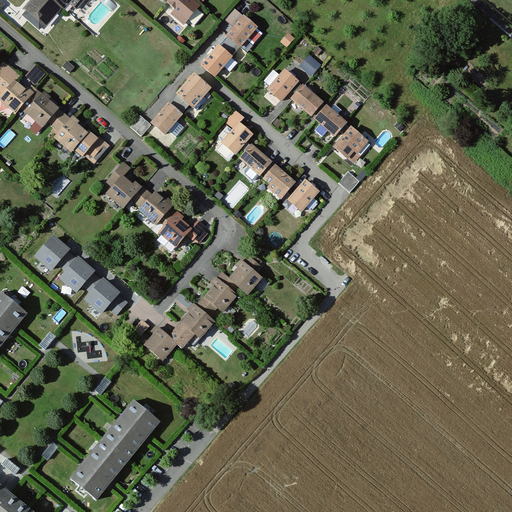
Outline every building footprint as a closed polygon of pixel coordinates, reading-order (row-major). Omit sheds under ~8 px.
[(62,11),(53,0),(30,0),(32,2),(24,11),(26,13),(23,17),(40,32),(44,28),(46,30),(62,11)] [(53,0),(62,11),(64,13),(70,6),(77,12),(86,0),(53,0)] [(201,5),(194,0),(168,0),(166,3),(174,10),(170,15),(183,26),(201,5)] [(243,16),(234,8),(224,19),(233,27),(225,36),(240,49),(258,28),(243,15),(243,16)] [(195,24),(206,15),(201,9),(190,19),(195,24)] [(288,33),(280,42),(287,48),(295,39),(288,33)] [(232,57),(218,45),(200,66),(215,78),(232,57)] [(321,66),(309,56),(300,66),(311,77),(321,66)] [(23,108),(38,91),(33,87),(31,89),(29,88),(27,91),(15,81),(19,76),(5,64),(0,69),(0,95),(2,97),(0,99),(18,114),(23,108)] [(28,76),(38,83),(46,72),(37,65),(28,76)] [(75,69),(70,65),(65,70),(70,74),(75,69)] [(299,82),(284,69),(267,90),(282,103),(299,82)] [(211,89),(193,73),(175,94),(194,110),(211,89)] [(303,85),(290,100),(311,118),(324,103),(303,85)] [(38,91),(23,108),(45,127),(50,122),(61,132),(72,120),(49,101),(51,98),(45,93),(43,95),(38,91)] [(182,116),(168,103),(150,123),(164,136),(182,116)] [(335,138),(348,123),(327,105),(314,120),(335,138)] [(254,135),(240,124),(244,119),(235,111),(225,123),(233,129),(221,144),(235,156),(254,135)] [(140,116),(130,127),(141,136),(151,125),(140,116)] [(72,120),(61,132),(57,137),(72,151),(75,148),(85,157),(87,155),(97,164),(111,148),(100,139),(98,140),(89,132),(87,134),(77,125),(79,122),(74,117),(72,120)] [(369,142),(351,127),(333,148),(348,160),(355,153),(358,155),(369,142)] [(260,178),(272,163),(251,145),(239,160),(260,178)] [(132,199),(142,187),(136,182),(134,184),(123,175),(129,168),(123,163),(107,182),(113,187),(107,193),(124,208),(132,199)] [(281,201),(296,184),(275,166),(262,180),(269,186),(267,189),(275,195),(278,191),(280,193),(277,197),(281,201)] [(348,173),(339,183),(350,193),(360,182),(348,173)] [(320,193),(305,180),(287,201),(302,214),(320,193)] [(142,187),(132,199),(142,207),(139,211),(157,225),(160,221),(166,226),(177,212),(172,208),(175,204),(168,198),(167,200),(156,191),(152,196),(142,187)] [(177,212),(166,226),(160,233),(177,247),(188,234),(194,240),(205,227),(198,220),(192,227),(182,219),(183,218),(177,212)] [(62,276),(57,282),(64,289),(69,283),(70,284),(86,268),(79,262),(87,253),(65,233),(54,246),(57,249),(46,262),(62,276)] [(232,280),(242,289),(249,295),(264,278),(258,273),(263,267),(261,265),(264,262),(254,253),(250,257),(249,256),(244,262),(243,261),(238,267),(241,269),(232,280)] [(242,289),(232,280),(223,273),(214,285),(216,287),(198,308),(210,318),(219,308),(225,313),(239,296),(237,295),(242,289)] [(119,315),(131,300),(104,277),(84,301),(101,315),(108,307),(119,315)] [(0,293),(0,347),(26,315),(0,293)] [(182,294),(178,301),(189,307),(193,301),(182,294)] [(210,318),(198,308),(195,305),(190,311),(193,313),(171,338),(179,345),(185,350),(197,336),(201,339),(216,322),(210,318)] [(179,345),(171,338),(158,327),(152,333),(155,335),(152,339),(145,334),(150,327),(144,322),(132,336),(145,346),(146,344),(165,361),(179,345)] [(104,357),(105,349),(90,349),(89,356),(104,357)] [(102,441),(128,462),(160,423),(134,402),(102,441)] [(128,462),(102,441),(70,480),(96,501),(128,462)] [(0,511),(30,511),(31,511),(0,486),(0,511)]
